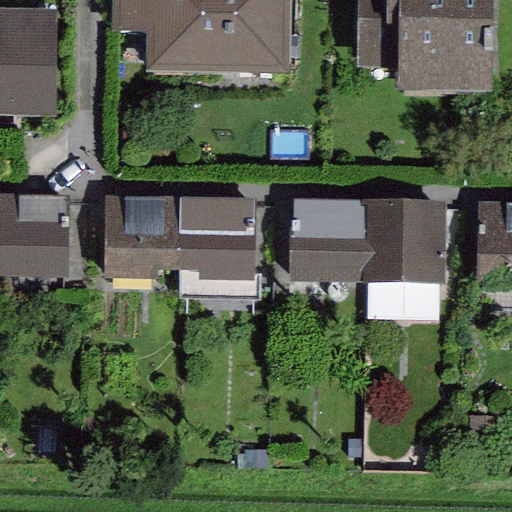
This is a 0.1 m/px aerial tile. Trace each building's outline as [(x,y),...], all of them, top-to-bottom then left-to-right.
[(164,48),(164,84),(301,87),(302,0),(127,0),(126,47),(164,48)] [(392,90),(492,91),(492,0),(354,0),(354,70),(392,71),(392,90)] [(0,117),(55,118),(57,10),(0,8),(0,117)] [(71,195),(0,194),(0,277),(70,278),(71,195)] [(180,199),(103,198),(102,281),(179,281),(180,199)] [(257,200),(180,199),(179,281),(256,282),(257,200)] [(368,201),(292,200),(291,283),(367,283),(368,201)] [(445,202),(368,201),(367,283),(444,284),(445,202)] [(511,203),(477,203),(476,286),(511,286),(511,203)]
